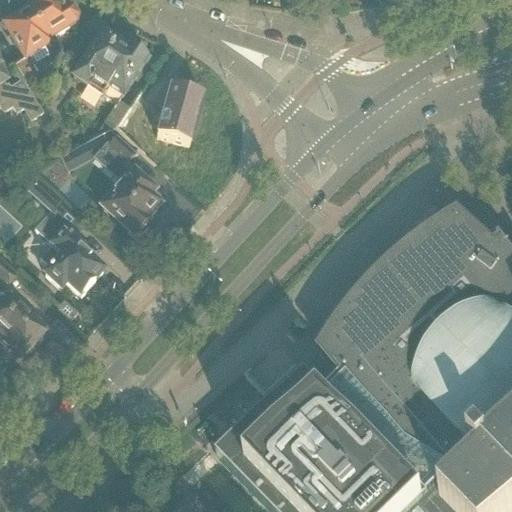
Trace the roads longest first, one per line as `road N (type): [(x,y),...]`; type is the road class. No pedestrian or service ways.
road 1 (secondary): [(17,511),(140,396),(351,171)]
road 2 (secondary): [(324,148),(73,418),(0,478)]
road 3 (residential): [(376,104),(309,63),(208,37)]
road 4 (residential): [(208,37),(324,148)]
road 5 (secondary): [(511,22),(376,104)]
